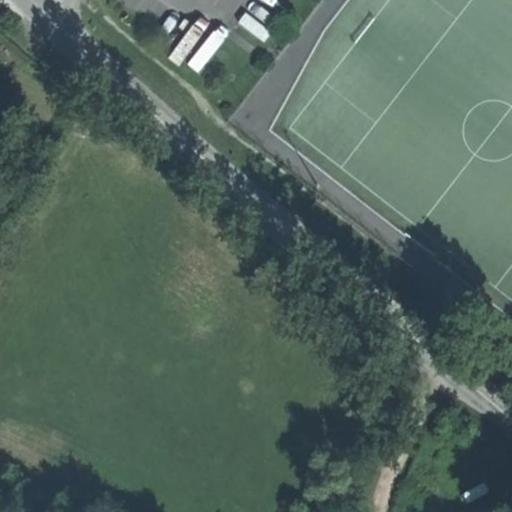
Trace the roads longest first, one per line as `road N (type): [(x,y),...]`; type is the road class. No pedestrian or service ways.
road 1 (secondary): [(511,421),(164,127),(32,0)]
road 2 (track): [(437,364),(427,407),(377,511)]
